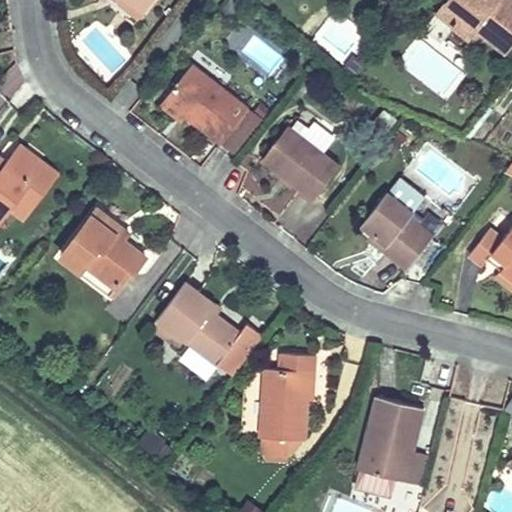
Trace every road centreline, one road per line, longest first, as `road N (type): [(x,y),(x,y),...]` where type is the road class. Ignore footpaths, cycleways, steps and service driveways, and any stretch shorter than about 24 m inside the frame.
road 1 (residential): [(30,0),(46,68),(75,102),(322,295),(511,352)]
road 2 (track): [(174,511),(0,373)]
